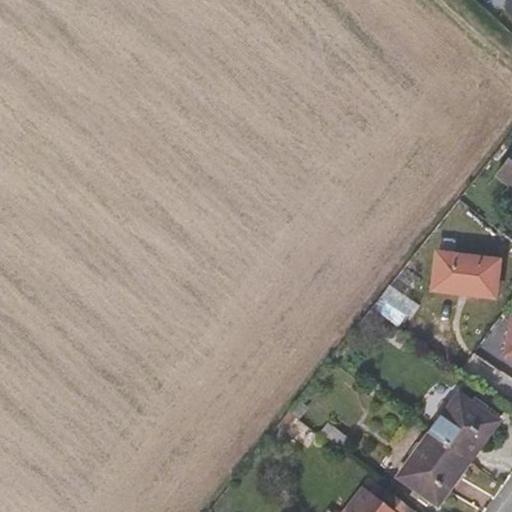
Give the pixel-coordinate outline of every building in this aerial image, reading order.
[(511,156),(500,170),(511,180),(511,156)] [(441,254),(434,290),(492,300),(500,265),(441,254)] [(309,401),(302,395),(290,410),(298,417),(309,401)] [(462,400),(432,439),(471,470),(502,429),(462,400)] [(331,419),(320,433),(335,446),(346,431),(331,419)] [(442,510),(471,470),(432,439),(402,481),(442,510)] [(369,490),(350,511),(373,511),(380,504),(370,497),(373,493),(369,490)] [(417,511),(394,493),(386,503),(373,493),(370,497),(380,504),(373,511),(417,511)]
